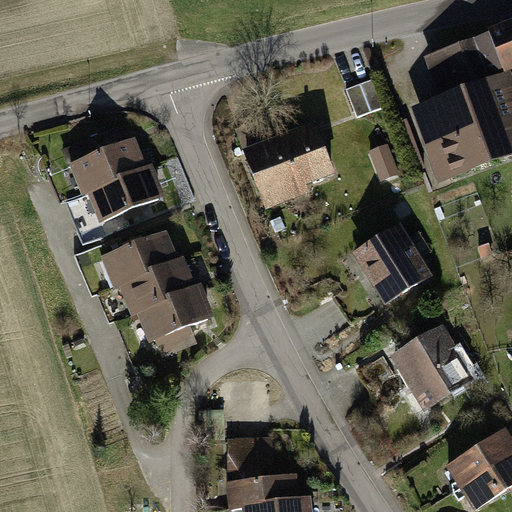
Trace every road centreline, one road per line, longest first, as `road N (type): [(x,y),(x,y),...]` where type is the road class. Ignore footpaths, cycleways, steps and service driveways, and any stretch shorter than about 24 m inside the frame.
road 1 (track): [(6,121),(145,465),(175,493)]
road 2 (tertiary): [(511,0),(171,79)]
road 3 (residential): [(265,336),(171,79)]
road 4 (track): [(0,86),(181,42),(240,61)]
road 5 (residential): [(265,336),(210,365),(178,416),(176,511)]
road 6 (residential): [(389,511),(265,336)]
road 7 (tertiary): [(171,79),(0,123)]
